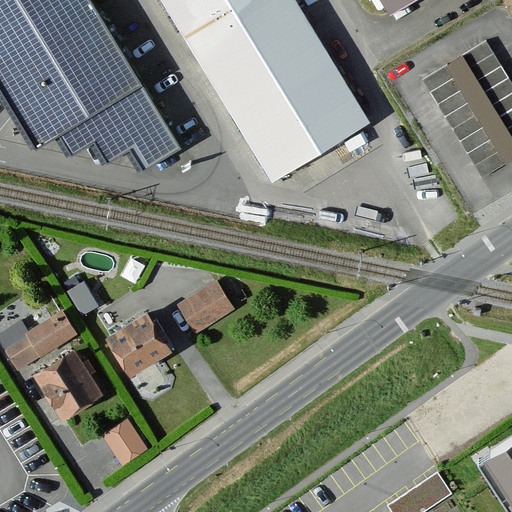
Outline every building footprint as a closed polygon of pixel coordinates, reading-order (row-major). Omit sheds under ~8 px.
[(93,0),(0,0),(0,85),(32,139),(57,124),(70,146),(94,132),(108,157),(133,142),(145,162),(179,142),(93,0)] [(169,0),(276,175),(363,118),(289,0),(169,0)] [(384,0),(393,13),(412,0),(384,0)] [(483,177),(511,159),(511,83),(485,40),(422,78),(483,177)] [(215,277),(176,301),(194,330),(233,306),(215,277)] [(59,305),(0,339),(0,343),(13,366),(74,331),(59,305)] [(145,306),(105,330),(128,368),(168,344),(145,306)] [(73,343),(32,369),(61,415),(102,390),(73,343)] [(131,409),(103,428),(123,459),(151,440),(131,409)] [(511,430),(481,450),(511,499),(511,430)]
